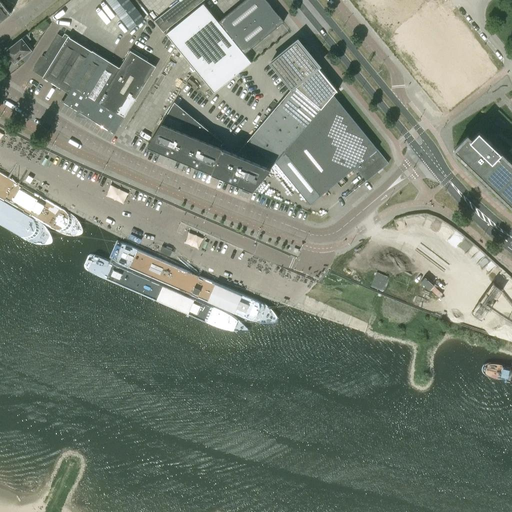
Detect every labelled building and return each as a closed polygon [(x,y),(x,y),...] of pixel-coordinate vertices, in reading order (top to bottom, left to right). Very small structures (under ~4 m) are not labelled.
[(0,0),(0,21),(10,13),(9,12),(0,0)] [(0,0),(9,12),(13,9),(14,8),(14,7),(14,6),(14,5),(13,5),(13,4),(5,0),(0,0)] [(144,19),(128,0),(105,0),(130,30),(144,19)] [(179,0),(180,1),(154,21),(163,32),(203,0),(179,0)] [(265,0),(245,0),(218,22),(203,3),(193,12),(242,70),(251,62),(244,54),(283,21),(265,0)] [(419,82),(442,110),(468,88),(471,92),(482,83),(479,79),(497,64),(444,0),(440,0),(387,44),(412,74),(419,82)] [(242,70),(193,12),(166,34),(214,93),(242,70)] [(45,21),(41,25),(45,29),(49,25),(45,21)] [(31,39),(27,34),(5,51),(5,54),(7,56),(10,56),(14,63),(32,49),(27,42),(31,39)] [(34,68),(32,71),(43,77),(44,78),(45,78),(66,92),(68,93),(64,101),(62,99),(61,100),(76,110),(100,70),(87,62),(93,52),(92,51),(70,37),(68,36),(64,34),(62,38),(57,35),(44,56),(42,55),(34,68)] [(147,57),(152,48),(138,39),(133,49),(147,57)] [(252,190),(276,162),(333,94),(333,95),(336,91),(337,91),(296,41),(295,41),(296,42),(270,62),(292,88),(240,150),(236,154),(222,148),(224,144),(174,102),(147,146),(165,154),(164,155),(171,157),(172,156),(190,164),(190,165),(197,168),(197,167),(228,180),(228,181),(234,183),(235,183),(252,190)] [(100,70),(76,110),(79,111),(78,113),(88,119),(89,118),(115,134),(115,133),(155,67),(144,59),(133,53),(130,51),(119,68),(93,52),(87,62),(100,70)] [(377,172),(382,168),(388,163),(377,149),(333,95),(333,94),(276,162),(310,204),(355,167),(367,181),(377,172)] [(511,163),(479,131),(471,139),(467,135),(456,146),(453,149),(457,153),(511,205),(511,163)] [(0,174),(0,200),(24,215),(36,195),(0,174)] [(0,200),(0,227),(13,235),(24,215),(0,200)] [(79,225),(70,246),(304,347),(314,326),(79,225)] [(63,243),(54,264),(302,371),(311,350),(304,347),(70,246),(63,243)] [(377,273),(376,277),(372,285),(382,290),(388,277),(377,273)] [(425,277),(421,282),(429,290),(434,285),(425,277)]
